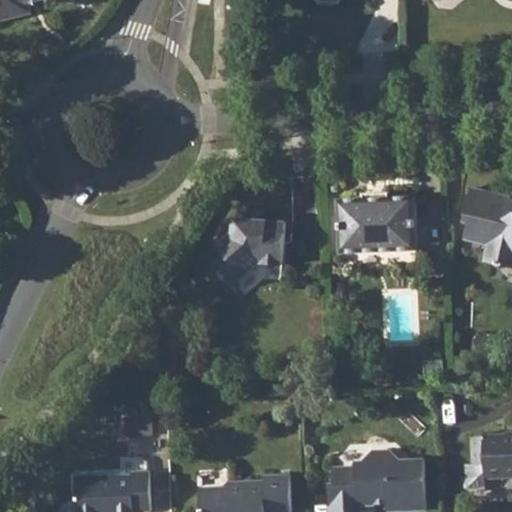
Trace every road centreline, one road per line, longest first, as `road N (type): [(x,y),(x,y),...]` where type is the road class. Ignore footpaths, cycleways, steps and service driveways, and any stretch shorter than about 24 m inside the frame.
road 1 (residential): [(243,116),(511,108)]
road 2 (residential): [(0,357),(89,174)]
